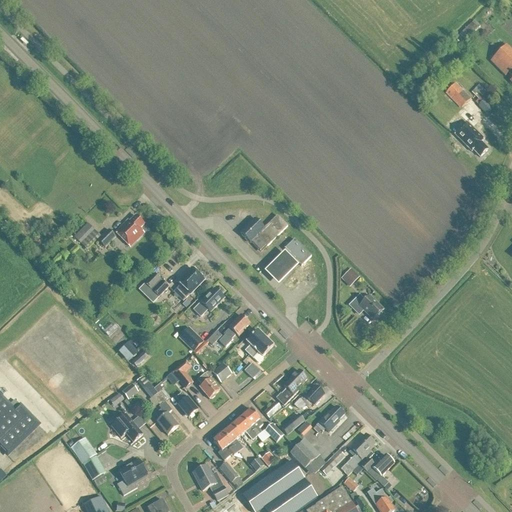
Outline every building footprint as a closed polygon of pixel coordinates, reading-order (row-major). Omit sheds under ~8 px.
[(465,42),(480,28),(474,22),(459,36),(465,42)] [(511,51),(511,53),(506,47),(490,63),(505,78),(508,75),(511,78),(511,80),(510,83),(511,84),(511,51)] [(461,110),(470,100),(455,85),(446,94),(461,110)] [(486,116),(492,110),(484,102),(489,97),(479,87),(471,94),(478,101),(475,104),(478,108),(486,116)] [(465,111),(454,123),(464,133),(456,141),(460,146),(464,141),(469,146),(468,147),(480,159),(488,151),(481,144),(483,141),(472,130),(478,124),(465,111)] [(144,226),(135,218),(128,226),(126,224),(115,235),(130,249),(144,235),(139,231),(144,226)] [(266,250),(287,228),(277,218),(265,230),(255,221),(241,235),(250,245),(251,244),(260,253),(265,249),(266,250)] [(81,246),(95,232),(88,225),(74,239),(81,246)] [(105,250),(116,239),(108,231),(97,242),(105,250)] [(301,268),(311,258),(294,241),(284,251),(301,268)] [(297,269),(284,255),(265,274),(279,288),(297,269)] [(190,297),(204,282),(192,270),(178,285),(180,287),(173,294),(183,304),(190,296),(190,297)] [(349,289),(359,279),(350,271),(341,280),(349,289)] [(159,300),(169,289),(154,276),(145,286),(159,300)] [(224,300),(215,291),(209,297),(208,297),(201,305),(194,312),(201,319),(207,312),(208,312),(211,315),(224,300)] [(364,303),(359,298),(350,308),(359,316),(363,312),(373,321),(382,312),(369,299),(364,303)] [(238,339),(245,332),(244,331),(249,326),(241,318),(229,330),(224,336),(225,337),(219,343),(225,349),(231,343),(230,342),(236,336),(238,339)] [(113,323),(106,331),(110,336),(118,328),(113,323)] [(204,344),(189,329),(178,340),(193,355),(204,344)] [(212,348),(221,338),(216,333),(207,343),(212,348)] [(249,357),(265,340),(257,333),(246,344),(250,348),(245,353),(249,357)] [(265,340),(249,357),(253,361),(258,355),(262,359),(273,348),(265,340)] [(129,362),(136,355),(129,346),(121,353),(129,362)] [(138,369),(151,357),(147,352),(134,364),(138,369)] [(192,369),(186,363),(172,375),(185,391),(193,384),(185,375),(192,369)] [(221,385),(232,376),(223,365),(212,375),(221,385)] [(262,373),(254,365),(246,373),(255,381),(262,373)] [(294,398),(292,396),(307,381),(298,372),(283,388),(287,391),(281,397),(280,396),(276,400),(284,408),(294,398)] [(210,381),(205,376),(198,382),(202,387),(200,389),(209,401),(219,393),(214,387),(215,386),(211,381),(210,381)] [(154,391),(152,388),(144,379),(139,382),(160,408),(159,409),(161,411),(155,416),(160,422),(157,424),(168,437),(178,428),(168,416),(172,413),(165,404),(170,400),(162,391),(165,389),(161,385),(154,391)] [(139,394),(132,387),(123,394),(129,402),(139,394)] [(312,406),(314,408),(324,397),(315,389),(301,403),(299,401),(293,407),(297,410),(302,410),(305,407),(308,410),(312,406)] [(119,394),(110,402),(115,409),(125,401),(119,394)] [(189,420),(197,413),(182,395),(176,400),(181,406),(178,408),(189,420)] [(0,403),(0,449),(7,457),(38,426),(15,402),(10,406),(4,400),(0,403)] [(279,410),(274,404),(262,415),(268,421),(279,410)] [(344,417),(336,409),(330,415),(329,414),(318,424),(319,425),(314,431),(318,435),(321,432),(322,434),(325,431),(329,435),(339,424),(338,423),(344,417)] [(242,420),(257,438),(262,434),(259,431),(263,427),(259,422),(260,422),(252,412),(242,420)] [(125,416),(111,429),(121,441),(126,436),(133,445),(143,437),(125,416)] [(299,416),(280,431),(286,438),(304,423),(299,416)] [(253,442),(257,438),(242,420),(232,428),(241,438),(248,432),(250,434),(248,436),(253,442)] [(307,423),(298,430),(303,437),(313,430),(307,423)] [(276,445),(283,437),(272,426),(265,433),(276,445)] [(233,444),(241,438),(232,428),(223,436),(238,454),(243,450),(238,444),(235,447),(233,444)] [(233,459),(238,454),(223,436),(213,444),(221,453),(218,456),(224,463),(231,457),(233,459)] [(362,462),(371,453),(369,452),(375,446),(366,437),(349,453),(354,458),(341,471),(348,478),(360,465),(360,464),(362,462)] [(82,467),(97,457),(86,440),(71,451),(82,467)] [(305,471),(319,458),(304,442),(290,456),(305,471)] [(339,452),(319,471),(326,477),(345,458),(339,452)] [(268,468),(277,461),(269,453),(261,460),(268,468)] [(381,478),(394,466),(385,457),(375,467),(369,461),(361,468),(371,478),(372,477),(383,489),(388,484),(381,478)] [(93,483),(106,475),(96,459),(83,467),(93,483)] [(250,466),(256,473),(264,467),(258,460),(250,466)] [(123,498),(137,490),(134,484),(147,476),(139,462),(119,474),(124,483),(117,487),(123,498)] [(291,463),(242,498),(251,511),(261,511),(263,511),(264,511),(299,511),(317,500),(291,463)] [(237,480),(238,479),(226,465),(219,471),(231,485),(237,480)] [(212,477),(207,468),(193,475),(203,493),(211,489),(214,494),(213,495),(217,503),(228,498),(223,488),(216,475),(212,477)] [(237,480),(231,485),(235,490),(241,485),(237,480)] [(353,494),(358,488),(348,480),(343,486),(353,494)] [(355,511),(342,489),(315,507),(316,507),(307,511),(355,511)] [(400,491),(392,498),(401,507),(408,500),(400,491)] [(375,496),(372,492),(367,496),(378,511),(394,511),(390,505),(391,504),(388,501),(387,501),(381,492),(375,496)] [(350,497),(354,504),(360,501),(358,498),(357,498),(355,494),(350,497)] [(361,511),(366,508),(361,501),(356,504),(361,511)] [(168,511),(162,502),(147,510),(148,511),(168,511)]
